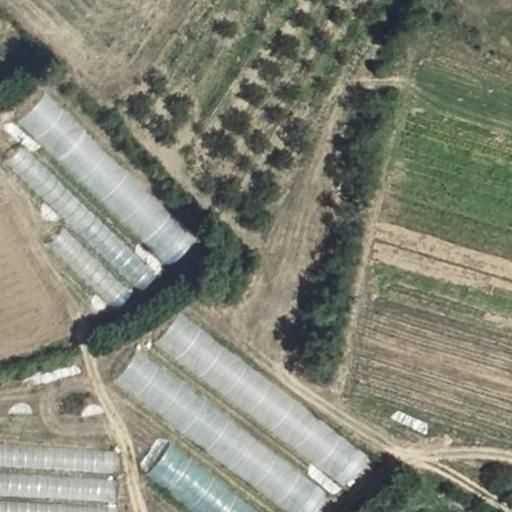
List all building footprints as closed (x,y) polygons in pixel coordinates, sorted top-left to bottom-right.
[(17,120),(166,264),(192,237),(43,93),(17,120)] [(21,148),(8,161),(80,231),(93,218),(21,148)] [(96,269),(86,280),(113,305),(126,291),(73,242),(72,243),(60,232),(50,243),(58,251),(61,248),(70,256),(75,250),(96,269)] [(151,344),(345,484),(368,452),(175,312),(151,344)] [(288,511),(311,511),(327,492),(135,350),(112,381),(288,511)] [(254,511),(169,443),(145,471),(195,511),(254,511)]
